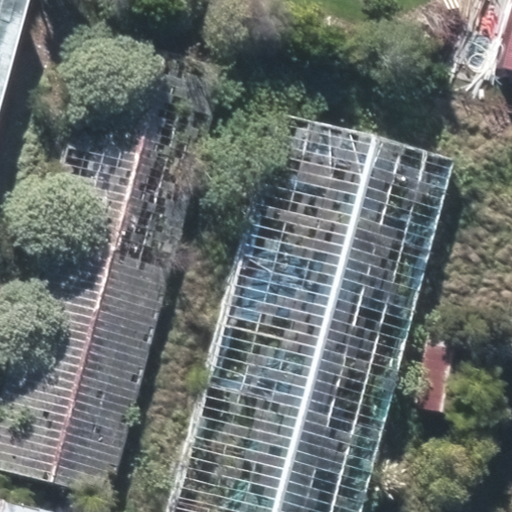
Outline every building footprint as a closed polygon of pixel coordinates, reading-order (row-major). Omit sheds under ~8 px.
[(511,0),(508,0),(489,75),(511,81),(511,0)] [(0,43),(9,9),(0,6),(0,43)] [(0,372),(0,481),(99,508),(214,71),(89,37),(0,372)] [(347,511),(441,160),(269,115),(163,511),(347,511)] [(408,414),(450,421),(462,341),(420,334),(408,414)]
